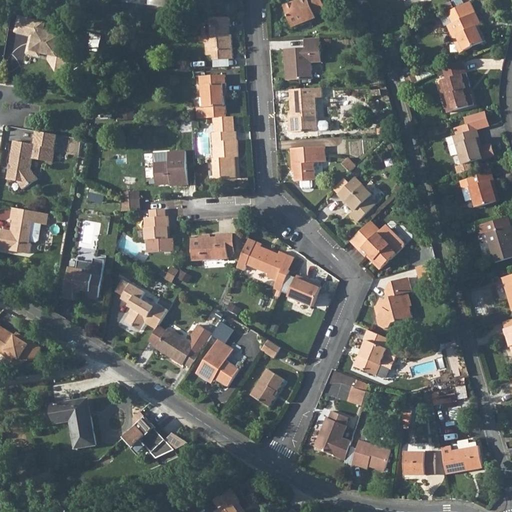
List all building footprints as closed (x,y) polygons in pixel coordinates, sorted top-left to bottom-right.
[(325,5),(322,0),(299,0),(285,6),(293,27),(317,18),(316,15),(327,11),(325,5)] [(476,12),(471,1),(456,8),(447,12),(452,23),(476,12)] [(482,24),(476,12),(452,23),(458,34),(455,36),(462,52),(487,41),(482,32),(480,32),(477,26),(482,24)] [(46,22),(21,16),(17,31),(33,35),(33,36),(36,37),(36,41),(31,44),(28,53),(40,56),(41,52),(42,52),(44,50),(49,52),(50,54),(51,54),(50,59),(57,70),(72,61),(65,50),(67,43),(62,42),(64,36),(44,31),(46,22)] [(230,26),(232,26),(231,17),(211,18),(213,36),(210,36),(211,43),(207,43),(208,55),(214,55),(214,60),(230,59),(234,59),(232,34),(230,34),(230,26)] [(458,34),(452,23),(448,25),(453,37),(455,36),(458,34)] [(312,63),(322,62),(321,38),(305,39),(305,48),(285,49),(286,67),(289,67),(290,80),(313,79),(312,63)] [(230,59),(214,60),(215,68),(230,67),(230,59)] [(448,99),(444,100),(448,113),(474,105),(471,93),(469,94),(467,88),(471,87),(463,60),(447,68),(450,78),(447,79),(441,81),(444,90),(446,90),(448,99)] [(227,90),(226,75),(200,76),(202,95),(204,95),(205,108),(206,118),(215,118),(228,117),(227,105),(226,105),(225,91),(227,90)] [(316,98),(323,98),(323,88),(294,90),(295,98),(291,98),(292,112),(294,112),(295,118),(290,118),(291,132),(327,130),(329,128),(329,123),(327,121),(318,122),(316,98)] [(122,120),(135,119),(134,111),(122,112),(122,120)] [(216,133),(214,133),(216,179),(238,178),(236,158),(240,158),(239,140),(238,140),(237,132),(235,132),(234,121),(215,122),(216,133)] [(480,138),(477,129),(457,135),(459,143),(458,143),(464,164),(483,159),(477,138),(480,138)] [(57,135),(36,131),(34,144),(14,141),(8,180),(18,181),(24,190),(39,179),(31,169),(33,159),(50,162),(52,148),(55,149),(57,135)] [(449,138),(452,145),(458,143),(459,143),(457,135),(449,138)] [(483,159),(485,158),(480,138),(477,138),(483,159)] [(326,162),(325,147),(292,149),(293,169),(295,169),(296,182),(301,181),(313,180),(316,180),(315,163),(326,162)] [(189,186),(188,175),(187,151),(169,152),(170,162),(155,163),(157,185),(172,184),(172,181),(176,181),(177,184),(177,190),(189,189),(189,186)] [(473,163),(458,167),(459,172),(475,169),(473,163)] [(477,208),(498,202),(490,173),(461,181),(463,189),(472,187),(477,208)] [(370,198),(373,195),(356,177),(350,183),(339,194),(355,211),(351,215),(359,222),(377,205),(370,198)] [(339,194),(350,183),(345,178),(334,189),(339,194)] [(313,180),(301,181),(301,187),(304,189),(312,189),(314,186),(313,180)] [(404,201),(411,194),(406,188),(398,195),(404,201)] [(124,200),(140,199),(139,191),(126,192),(124,200)] [(140,211),(140,199),(124,200),(122,211),(140,211)] [(44,213),(39,212),(14,208),(12,219),(14,219),(13,226),(17,227),(16,232),(12,231),(3,229),(0,245),(0,248),(29,254),(32,252),(33,245),(31,242),(31,241),(36,242),(39,240),(42,224),(44,213)] [(166,217),(165,209),(151,210),(151,218),(146,218),(147,240),(148,240),(149,253),(175,251),(174,238),(170,238),(168,216),(166,217)] [(495,262),(511,257),(511,239),(510,233),(511,232),(511,228),(508,216),(479,224),(482,233),(487,232),(495,262)] [(387,236),(381,231),(372,221),(352,241),(367,256),(370,254),(375,259),(373,261),(381,269),(397,254),(405,246),(405,243),(393,230),(387,236)] [(387,225),(381,231),(387,236),(393,230),(387,225)] [(228,234),(229,257),(233,256),(236,251),(235,233),(228,234)] [(194,261),(229,259),(229,257),(228,234),(218,234),(218,237),(192,238),(194,261)] [(282,291),(291,271),(284,268),(289,255),(281,252),(280,254),(256,244),(247,264),(269,274),(268,277),(278,281),(275,288),(279,290),(282,291)] [(291,271),(296,258),(289,255),(284,268),(291,271)] [(77,268),(69,267),(64,298),(73,300),(75,289),(90,292),(90,296),(99,297),(106,260),(95,258),(94,263),(79,260),(77,268)] [(430,263),(417,267),(423,289),(437,285),(430,263)] [(168,278),(174,282),(182,270),(175,266),(168,278)] [(306,280),(307,279),(298,275),(289,296),(314,307),(322,287),(306,280)] [(511,275),(503,278),(511,306),(511,275)] [(409,293),(413,292),(409,277),(392,282),(386,291),(388,298),(386,300),(382,298),(378,304),(384,308),(378,318),(379,325),(386,329),(391,328),(393,323),(413,318),(410,307),(406,308),(403,295),(409,293)] [(123,296),(130,283),(123,279),(116,292),(123,296)] [(146,292),(130,283),(123,296),(122,299),(131,304),(130,306),(134,309),(126,322),(141,331),(155,307),(142,299),(146,292)] [(406,308),(410,307),(412,306),(409,293),(403,295),(406,308)] [(241,309),(231,303),(228,308),(237,314),(241,309)] [(384,308),(378,304),(376,309),(378,318),(384,308)] [(235,330),(222,322),(213,335),(219,339),(226,343),(235,330)] [(193,346),(169,330),(168,332),(159,326),(149,341),(158,347),(169,354),(168,355),(184,365),(185,364),(192,368),(201,353),(214,334),(200,325),(193,335),(195,342),(193,346)] [(24,339),(6,328),(0,333),(0,351),(14,360),(16,356),(25,362),(35,360),(43,348),(26,336),(24,339)] [(396,341),(369,330),(365,339),(366,340),(369,341),(363,356),(360,355),(355,366),(383,378),(387,377),(390,368),(392,369),(399,353),(392,350),(396,341)] [(226,343),(219,339),(197,373),(208,380),(211,375),(216,379),(229,387),(241,369),(227,361),(235,349),(226,343)] [(275,358),(282,348),(269,340),(263,350),(275,358)] [(369,341),(366,340),(360,355),(363,356),(369,341)] [(169,354),(158,347),(157,348),(168,355),(169,354)] [(278,392),(285,380),(268,369),(251,395),(270,407),(277,396),(274,395),(277,391),(278,392)] [(211,375),(208,380),(213,383),(216,379),(211,375)] [(358,379),(355,388),(368,392),(370,384),(358,379)] [(432,386),(433,391),(455,387),(453,380),(432,386)] [(349,401),(363,406),(368,392),(355,388),(354,387),(349,401)] [(455,387),(433,391),(435,405),(457,401),(455,387)] [(380,395),(368,392),(363,406),(375,410),(380,395)] [(76,448),(97,445),(92,414),(89,415),(87,399),(52,405),(55,423),(72,421),(76,448)] [(346,425),(349,417),(332,411),(329,418),(325,429),(323,429),(316,447),(347,460),(351,446),(352,441),(342,437),(347,426),(346,425)] [(134,429),(147,418),(141,413),(134,420),(134,429)] [(157,430),(147,418),(134,429),(127,436),(136,447),(135,448),(140,454),(147,448),(150,451),(152,449),(155,452),(152,454),(157,460),(175,452),(159,434),(156,437),(153,433),(157,430)] [(174,435),(167,442),(175,452),(189,445),(174,435)] [(136,447),(127,436),(124,438),(134,450),(135,449),(135,448),(136,447)] [(392,450),(361,440),(358,448),(353,464),(369,469),(370,466),(370,464),(386,469),(392,450)] [(346,462),(353,464),(358,448),(351,446),(347,460),(346,462)] [(453,451),(452,446),(443,447),(448,474),(484,468),(480,446),(453,451)] [(427,453),(427,452),(407,452),(406,475),(427,475),(427,474),(436,474),(436,453),(427,453)] [(240,502),(241,502),(236,494),(218,506),(221,511),(242,511),(238,504),(240,502)] [(86,511),(81,502),(66,508),(68,511),(86,511)]
